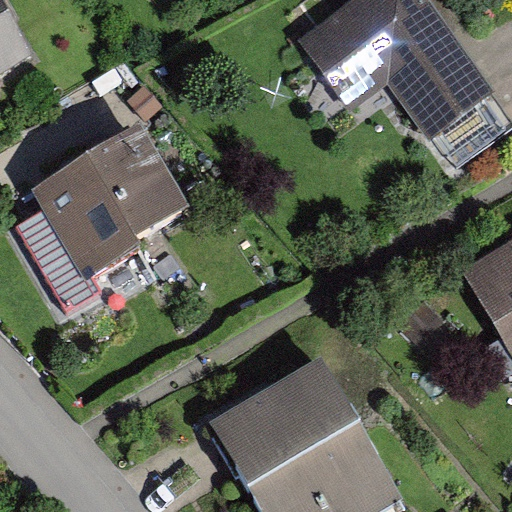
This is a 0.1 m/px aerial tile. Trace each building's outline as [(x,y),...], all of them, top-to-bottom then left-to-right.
[(0,0),(0,81),(41,55),(4,0),(0,0)] [(453,163),(508,126),(421,0),(359,0),(292,46),(349,129),(403,91),(453,163)] [(211,250),(148,142),(41,203),(103,312),(211,250)] [(511,264),(462,290),(511,386),(511,264)] [(401,511),(327,375),(206,440),(244,511),(401,511)]
